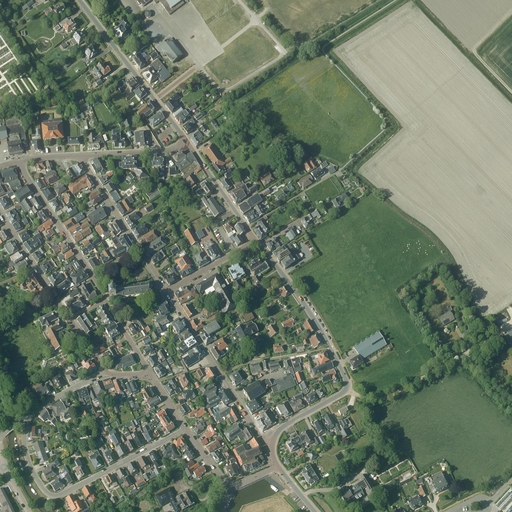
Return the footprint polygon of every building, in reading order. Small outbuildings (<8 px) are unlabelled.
[(135,0),(139,5),(141,4),(143,7),(152,0),(155,4),(159,1),(169,15),(184,4),(181,0),(135,0)] [(34,3),(32,1),(22,8),(24,11),(27,8),(28,11),(31,9),(29,6),(34,3)] [(66,12),(61,5),(60,7),(59,5),(56,8),(57,9),(54,11),(53,12),(49,7),(44,11),(47,16),(52,13),(54,15),(56,14),(58,17),(66,12)] [(146,19),(152,16),(149,11),(144,13),(146,19)] [(112,32),(120,43),(129,37),(125,31),(130,27),(124,18),(118,23),(121,26),(112,32)] [(69,22),(66,19),(60,24),(62,28),(63,27),(68,33),(71,31),(72,33),(76,30),(75,28),(76,27),(76,26),(76,25),(75,24),(74,24),(71,20),(69,22)] [(77,44),(79,46),(86,40),(80,32),(72,38),(74,39),(71,42),(74,46),(77,44)] [(163,45),(158,49),(164,57),(166,55),(169,57),(168,58),(169,57),(171,60),(170,61),(171,61),(171,60),(172,62),(173,63),(173,64),(173,63),(181,57),(178,54),(179,54),(178,54),(176,52),(177,51),(176,51),(174,49),(174,48),(174,49),(172,46),(174,44),(170,39),(165,43),(163,44),(163,45)] [(137,47),(140,51),(147,46),(144,42),(137,47)] [(83,52),(89,60),(96,55),(90,46),(83,52)] [(136,64),(143,59),(140,56),(141,55),(142,54),(140,52),(136,55),(137,55),(132,59),(136,64)] [(151,58),(152,60),(158,56),(155,52),(149,56),(151,58)] [(146,63),(143,59),(136,64),(139,68),(140,70),(142,68),(145,66),(148,63),(147,62),(146,63)] [(158,60),(154,63),(149,67),(151,69),(143,75),(150,84),(158,78),(162,83),(171,76),(158,60)] [(107,68),(106,69),(101,64),(96,68),(93,71),(98,77),(93,81),(98,86),(103,83),(100,80),(103,77),(103,78),(110,72),(107,68)] [(131,93),(134,91),(134,90),(139,86),(133,78),(125,84),(122,81),(116,86),(121,93),(126,88),(131,93)] [(135,91),(133,92),(140,100),(146,95),(140,87),(135,91)] [(172,114),(175,118),(183,111),(177,104),(178,103),(176,101),(180,98),(177,94),(170,99),(171,101),(165,106),(172,114)] [(136,113),(140,117),(144,114),(147,118),(157,110),(151,102),(136,113)] [(190,111),(191,112),(197,107),(194,104),(186,111),(186,110),(175,118),(180,125),(187,119),(186,119),(190,116),(188,113),(190,111)] [(148,121),(153,127),(164,119),(159,113),(148,121)] [(194,117),(196,121),(202,117),(199,113),(194,117)] [(18,121),(18,117),(12,118),(12,119),(4,121),(4,120),(0,121),(0,140),(6,139),(9,155),(16,154),(23,153),(22,148),(26,147),(27,147),(23,124),(22,124),(21,120),(18,121)] [(42,123),(43,141),(63,139),(61,119),(52,120),(52,122),(42,123)] [(131,127),(129,119),(123,121),(124,122),(121,123),(123,130),(131,127)] [(183,128),(187,135),(196,128),(193,125),(194,124),(195,123),(193,120),(189,122),(187,124),(188,125),(183,128)] [(124,140),(120,140),(120,132),(112,132),(112,142),(114,142),(114,148),(125,148),(125,146),(126,146),(127,145),(127,143),(126,142),(125,142),(124,140)] [(140,144),(140,148),(149,147),(147,132),(135,133),(136,144),(140,144)] [(190,139),(196,147),(200,144),(203,142),(201,140),(203,139),(198,132),(193,136),(194,136),(190,139)] [(100,135),(99,136),(94,138),(94,135),(89,135),(89,143),(88,143),(88,150),(99,149),(99,144),(104,144),(100,135)] [(34,146),(35,152),(41,151),(39,141),(32,142),(32,146),(34,146)] [(223,174),(230,170),(226,172),(225,170),(223,166),(231,160),(230,158),(224,161),(214,144),(202,151),(211,166),(217,176),(222,172),(223,174)] [(175,164),(186,178),(190,175),(200,168),(190,153),(185,157),(182,152),(174,158),(177,163),(175,164)] [(158,159),(157,157),(152,157),(153,163),(151,163),(151,168),(158,168),(158,180),(164,180),(163,168),(164,168),(163,158),(158,159)] [(136,169),(136,158),(122,159),(122,164),(119,164),(119,168),(122,168),(122,170),(133,170),(139,178),(149,178),(144,169),(136,169)] [(104,169),(98,159),(94,160),(89,162),(95,174),(99,172),(101,176),(106,172),(107,174),(112,172),(110,169),(108,166),(104,169)] [(316,167),(311,159),(303,165),(308,173),(316,167)] [(44,162),(40,163),(34,163),(36,171),(45,170),(44,162)] [(46,175),(54,172),(54,171),(51,162),(45,164),(48,173),(46,174),(46,175)] [(85,173),(78,163),(70,169),(66,172),(72,181),(80,176),(85,173)] [(271,171),(271,172),(274,170),(272,167),(264,172),(265,174),(259,178),(264,187),(274,181),(269,173),(271,171)] [(325,174),(321,168),(312,174),(316,180),(325,174)] [(8,184),(11,191),(12,191),(14,196),(16,198),(19,204),(34,194),(28,185),(21,190),(20,182),(18,181),(17,176),(15,169),(0,173),(0,185),(3,184),(3,185),(8,184)] [(231,169),(230,170),(223,174),(226,179),(234,174),(231,169)] [(58,180),(54,172),(46,175),(46,176),(44,177),(45,180),(46,179),(49,185),(58,180)] [(114,175),(112,173),(105,175),(99,180),(103,186),(110,181),(108,179),(114,175)] [(87,178),(85,175),(67,187),(73,195),(75,194),(77,197),(83,194),(80,190),(82,189),(83,190),(87,187),(89,189),(94,186),(88,177),(87,178)] [(186,180),(191,187),(197,183),(192,176),(186,180)] [(312,180),(309,176),(297,183),(300,188),(302,186),(303,189),(312,184),(310,181),(312,180)] [(42,179),(40,180),(35,182),(39,189),(46,186),(44,182),(42,179)] [(234,188),(235,189),(243,184),(241,181),(234,186),(232,183),(229,179),(227,181),(226,180),(221,183),(226,192),(234,187),(234,188)] [(200,185),(204,191),(205,193),(205,194),(202,193),(201,191),(199,191),(197,192),(197,194),(198,196),(200,196),(202,195),(205,196),(206,195),(207,195),(212,192),(205,181),(200,185)] [(291,184),(286,188),(286,187),(274,196),(278,201),(286,196),(284,194),(288,190),(290,193),(294,189),(291,184)] [(109,194),(115,203),(120,200),(114,191),(115,190),(111,185),(105,189),(109,194)] [(255,186),(247,191),(244,185),(229,195),(232,200),(235,205),(246,198),(245,197),(258,189),(255,186)] [(0,196),(6,194),(11,191),(9,192),(6,187),(3,188),(1,186),(0,186),(0,196)] [(62,186),(55,191),(58,195),(66,191),(62,186)] [(160,195),(155,187),(145,194),(150,201),(160,195)] [(53,197),(48,188),(42,192),(47,201),(53,197)] [(88,197),(90,200),(99,194),(96,190),(87,195),(88,197)] [(16,198),(14,196),(12,191),(11,191),(6,194),(9,199),(11,198),(12,200),(16,198)] [(68,203),(73,201),(67,192),(63,195),(61,196),(67,204),(68,203)] [(344,204),(342,201),(348,197),(346,194),(332,202),(337,210),(341,207),(341,206),(344,204)] [(262,202),(257,195),(249,201),(247,204),(244,204),(238,208),(243,215),(251,211),(250,210),(262,202)] [(12,206),(6,196),(0,200),(0,203),(4,210),(12,206)] [(102,200),(99,196),(90,202),(87,204),(89,208),(93,206),(93,207),(97,204),(97,203),(102,200)] [(36,197),(29,202),(27,200),(19,205),(25,214),(30,210),(34,215),(39,212),(38,211),(42,207),(36,197)] [(130,197),(116,206),(122,217),(132,210),(129,205),(133,202),(130,197)] [(208,201),(204,204),(207,208),(208,208),(215,218),(222,213),(219,208),(212,198),(208,201)] [(62,208),(56,199),(54,201),(49,204),(55,212),(59,209),(62,208)] [(153,209),(150,204),(144,208),(147,213),(153,209)] [(264,214),(259,206),(254,209),(254,210),(244,216),(249,224),(259,218),(259,217),(264,214)] [(106,217),(101,208),(95,212),(94,209),(86,214),(93,225),(101,220),(101,221),(106,217)] [(6,214),(12,225),(20,220),(14,210),(6,214)] [(43,210),(40,213),(37,215),(43,223),(49,219),(43,210)] [(307,217),(301,221),(306,229),(312,225),(310,221),(313,219),(317,216),(318,219),(323,217),(319,210),(310,215),(307,217)] [(124,220),(130,229),(136,226),(134,222),(139,218),(136,213),(124,220)] [(74,219),(77,223),(84,218),(81,214),(74,218),(74,219)] [(267,219),(265,217),(262,219),(257,223),(259,227),(254,230),(261,241),(266,237),(265,235),(270,231),(263,221),(267,219)] [(67,230),(75,226),(75,225),(71,220),(71,219),(63,224),(67,231),(67,230)] [(50,220),(42,225),(37,229),(40,232),(44,230),(43,228),(44,228),(46,231),(50,228),(50,227),(53,224),(50,220)] [(110,234),(113,238),(116,236),(124,231),(117,221),(111,225),(110,223),(109,225),(114,232),(110,234)] [(76,225),(75,225),(75,226),(67,230),(72,236),(79,232),(89,226),(86,222),(79,226),(78,224),(77,224),(76,225)] [(22,229),(19,223),(13,226),(16,232),(22,229)] [(233,234),(231,230),(232,229),(229,223),(223,226),(229,237),(233,234)] [(234,228),(240,236),(245,233),(240,224),(234,228)] [(100,237),(104,234),(106,233),(101,225),(95,229),(100,237)] [(131,231),(137,240),(142,237),(142,236),(148,232),(143,225),(137,229),(137,228),(131,231)] [(79,232),(72,236),(76,234),(71,237),(76,243),(83,239),(82,239),(91,233),(88,228),(84,230),(79,233),(79,232)] [(198,242),(191,229),(184,233),(191,246),(198,242)] [(201,230),(195,233),(199,240),(205,237),(201,230)] [(289,232),(293,239),(297,236),(293,230),(289,232)] [(9,238),(5,231),(0,233),(0,245),(4,243),(3,242),(9,238)] [(18,236),(23,242),(29,238),(25,231),(18,236)] [(143,249),(161,238),(161,237),(158,239),(153,231),(143,237),(138,241),(142,248),(147,244),(148,246),(143,249)] [(236,238),(233,234),(229,237),(232,243),(235,242),(237,247),(243,243),(239,236),(236,238)] [(41,245),(40,243),(39,241),(42,239),(39,235),(31,240),(24,244),(27,248),(27,249),(29,252),(41,245)] [(116,236),(113,238),(111,240),(118,250),(114,252),(111,247),(108,249),(113,258),(115,257),(115,258),(126,253),(127,254),(135,250),(125,235),(118,240),(116,236)] [(163,237),(161,238),(143,249),(148,257),(166,246),(162,240),(164,239),(163,237)] [(266,244),(270,252),(276,248),(277,250),(280,248),(274,238),(271,240),(271,241),(266,244)] [(13,254),(18,251),(12,242),(4,247),(10,256),(13,254)] [(67,244),(64,246),(63,244),(58,247),(57,245),(51,249),(55,255),(60,252),(62,255),(70,250),(67,244)] [(88,253),(89,254),(92,252),(91,251),(95,248),(92,244),(88,247),(81,252),(84,256),(88,253)] [(220,256),(214,245),(205,250),(212,261),(220,256)] [(298,260),(288,245),(273,255),(279,264),(280,263),(282,266),(285,270),(290,267),(289,266),(298,260)] [(169,251),(173,255),(179,251),(176,246),(169,251)] [(100,258),(104,265),(112,261),(105,250),(102,252),(104,256),(100,258)] [(73,256),(70,251),(63,256),(62,255),(57,258),(60,262),(65,259),(66,260),(73,256)] [(167,256),(163,251),(159,253),(150,259),(152,260),(151,261),(151,262),(153,264),(154,264),(154,265),(163,259),(167,256)] [(21,255),(20,256),(18,252),(10,258),(12,262),(8,265),(10,268),(16,265),(15,264),(23,259),(21,255)] [(32,256),(37,263),(43,259),(38,252),(32,256)] [(205,259),(201,253),(195,257),(198,263),(196,263),(199,269),(209,263),(206,258),(205,259)] [(193,266),(186,255),(176,261),(182,272),(179,273),(182,278),(193,272),(190,268),(193,266)] [(100,266),(94,258),(92,259),(93,259),(88,262),(94,271),(100,266)] [(251,272),(263,265),(259,259),(247,267),(243,269),(245,272),(249,270),(251,272)] [(72,263),(70,264),(71,267),(73,266),(76,271),(82,267),(78,261),(73,264),(72,263)] [(24,262),(20,264),(20,263),(13,267),(18,274),(26,269),(25,267),(27,266),(27,265),(27,264),(26,262),(24,262)] [(54,268),(53,269),(47,262),(40,268),(45,274),(49,271),(51,274),(55,270),(54,268)] [(264,264),(263,265),(251,272),(254,278),(252,279),(258,288),(262,286),(257,276),(268,269),(264,264)] [(242,270),(241,270),(238,265),(227,271),(237,290),(241,288),(237,281),(245,276),(242,270)] [(168,286),(169,286),(177,281),(175,276),(177,275),(173,268),(171,270),(173,273),(164,278),(168,285),(168,286)] [(74,286),(76,288),(80,286),(79,284),(88,278),(84,271),(75,276),(74,274),(70,276),(75,285),(74,286)] [(58,276),(55,273),(53,274),(48,278),(54,287),(65,279),(61,274),(58,276)] [(33,296),(39,292),(40,293),(45,289),(34,275),(29,278),(32,282),(26,286),(33,296)] [(216,294),(214,295),(218,303),(220,307),(223,314),(227,312),(227,313),(235,308),(217,275),(195,287),(199,294),(212,287),(216,294)] [(69,285),(72,283),(69,278),(64,281),(65,282),(56,288),(61,294),(70,288),(68,285),(69,285)] [(86,296),(91,293),(86,285),(81,288),(82,291),(85,296),(86,296)] [(116,298),(116,299),(149,295),(152,292),(151,287),(148,285),(115,289),(115,291),(108,292),(109,299),(116,298)] [(281,295),(284,298),(290,294),(284,286),(280,290),(278,289),(274,292),(277,297),(281,295)] [(177,300),(195,290),(193,288),(189,291),(186,287),(174,294),(177,300)] [(195,290),(177,300),(180,305),(198,296),(195,290)] [(91,293),(86,296),(89,301),(97,297),(94,292),(91,293)] [(73,297),(64,303),(71,314),(80,308),(81,309),(86,306),(80,298),(76,301),(73,297)] [(159,321),(166,318),(165,316),(169,314),(166,308),(168,307),(166,303),(157,307),(157,308),(155,308),(157,313),(159,312),(161,315),(157,317),(154,319),(156,322),(159,321)] [(220,311),(216,304),(204,311),(208,318),(220,311)] [(96,309),(101,318),(108,314),(103,305),(96,309)] [(183,309),(189,318),(193,315),(187,306),(183,309)] [(439,318),(443,326),(454,320),(450,312),(452,311),(450,307),(443,311),(445,314),(439,318)] [(62,329),(57,318),(54,313),(38,322),(42,329),(45,328),(49,336),(48,336),(55,351),(64,346),(57,332),(62,329)] [(249,338),(248,337),(258,332),(254,324),(253,325),(251,321),(254,319),(251,313),(242,317),(246,325),(243,327),(235,330),(241,342),(249,338)] [(87,335),(96,329),(86,314),(77,321),(87,335)] [(114,324),(110,317),(103,322),(106,328),(114,324)] [(167,317),(166,318),(159,321),(156,322),(154,323),(158,334),(164,332),(162,326),(169,323),(167,317)] [(285,328),(286,329),(293,325),(292,324),(294,323),(292,318),(281,324),(284,328),(285,328)] [(128,328),(133,335),(140,331),(138,328),(140,327),(137,322),(138,322),(136,319),(132,322),(133,324),(128,328)] [(173,340),(178,338),(187,331),(186,329),(179,319),(172,324),(172,326),(177,334),(172,338),(173,340)] [(202,322),(199,324),(195,319),(189,323),(196,332),(204,326),(202,322)] [(315,331),(309,321),(302,325),(308,335),(315,331)] [(220,330),(215,323),(203,329),(205,332),(199,336),(206,346),(213,341),(214,342),(217,340),(214,336),(212,338),(210,335),(220,330)] [(108,339),(110,343),(112,341),(111,340),(119,335),(116,330),(117,329),(114,325),(105,330),(108,335),(110,338),(108,339)] [(269,333),(272,337),(277,333),(272,325),(268,328),(271,332),(269,333)] [(178,338),(173,340),(175,344),(180,341),(182,344),(191,337),(187,331),(178,338)] [(386,345),(379,332),(353,348),(358,356),(354,359),(355,360),(349,363),(353,370),(363,364),(361,361),(386,345)] [(309,339),(311,344),(319,340),(317,335),(309,339)] [(505,343),(502,337),(495,341),(498,347),(505,343)] [(196,345),(192,338),(178,348),(182,354),(196,345)] [(228,347),(222,338),(213,344),(216,347),(210,351),(216,361),(225,355),(222,351),(228,347)] [(319,340),(311,344),(314,349),(322,345),(319,340)] [(120,343),(125,353),(130,351),(126,341),(120,343)] [(97,349),(100,354),(107,350),(103,345),(97,349)] [(153,348),(151,345),(146,348),(147,349),(143,351),(146,356),(150,353),(151,354),(157,350),(155,347),(153,348)] [(204,356),(197,347),(192,350),(187,354),(189,356),(183,360),(188,368),(199,360),(204,356)] [(116,357),(111,348),(107,350),(108,352),(102,355),(104,358),(106,362),(112,359),(116,357)] [(161,359),(163,362),(167,360),(162,351),(158,353),(161,359)] [(318,359),(320,366),(325,364),(325,363),(329,361),(325,352),(318,355),(319,358),(318,359)] [(115,363),(114,363),(117,370),(122,368),(122,369),(136,364),(132,355),(117,360),(115,362),(115,363)] [(160,364),(163,362),(161,359),(158,362),(154,356),(148,360),(152,368),(159,364),(160,364)] [(301,363),(299,358),(291,361),(295,373),(296,373),(300,372),(301,370),(300,367),(299,364),(301,363)] [(92,364),(90,361),(86,363),(86,361),(81,364),(84,370),(85,370),(87,373),(95,368),(93,364),(92,364)] [(168,366),(165,361),(161,364),(161,365),(154,370),(159,379),(165,375),(167,373),(164,368),(168,366)] [(243,391),(250,403),(256,399),(265,394),(266,389),(271,387),(273,395),(278,393),(295,387),(295,386),(297,385),(294,377),(295,377),(291,368),(288,361),(283,363),(286,370),(288,369),(290,375),(286,377),(287,378),(279,381),(278,380),(274,381),(275,384),(271,385),(268,380),(262,383),(258,382),(243,391)] [(270,370),(280,369),(279,362),(267,364),(267,362),(262,363),(264,371),(268,370),(270,370)] [(312,370),(314,376),(321,373),(333,368),(331,362),(312,370)] [(250,366),(251,373),(261,371),(260,364),(250,366)] [(206,375),(209,381),(217,376),(212,368),(204,372),(202,369),(197,372),(201,378),(206,375)] [(52,379),(58,389),(63,386),(61,381),(60,378),(63,377),(59,371),(55,374),(57,377),(52,379)] [(73,371),(71,373),(70,371),(64,374),(67,378),(69,382),(73,380),(73,379),(77,377),(73,371)] [(338,381),(334,371),(323,375),(324,377),(321,378),(323,383),(330,380),(329,377),(331,377),(334,382),(335,383),(337,382),(338,381)] [(244,381),(237,372),(229,377),(233,382),(232,385),(233,387),(235,387),(240,384),(242,387),(248,383),(246,380),(244,381)] [(191,384),(186,374),(178,378),(184,388),(191,384)] [(113,384),(112,385),(110,379),(102,382),(104,387),(106,389),(109,388),(109,389),(114,387),(113,384)] [(179,389),(173,379),(168,382),(169,383),(169,384),(165,387),(170,396),(175,392),(176,395),(174,392),(179,389)] [(43,380),(38,383),(39,384),(37,384),(39,388),(41,387),(45,396),(46,395),(51,393),(49,389),(46,383),(43,385),(42,383),(44,382),(43,380)] [(113,383),(118,395),(123,392),(118,380),(113,383)] [(125,385),(127,391),(130,396),(139,392),(134,381),(125,385)] [(104,392),(100,382),(94,385),(91,386),(98,402),(101,401),(98,395),(104,392)] [(304,390),(305,390),(308,388),(305,382),(298,385),(301,391),(304,390)] [(39,384),(38,383),(30,387),(32,391),(28,393),(33,402),(45,396),(41,387),(39,388),(37,384),(39,384)] [(201,398),(216,391),(213,384),(207,387),(206,385),(198,389),(203,397),(201,398)] [(141,391),(147,403),(158,396),(152,387),(147,391),(145,389),(141,391)] [(84,388),(80,390),(86,403),(91,401),(90,399),(92,398),(93,400),(94,402),(95,403),(98,401),(91,389),(88,390),(90,394),(88,395),(84,388)] [(315,392),(320,399),(325,397),(320,389),(315,392)] [(86,403),(80,390),(76,392),(83,406),(85,405),(82,399),(84,398),(86,403)] [(189,398),(190,401),(198,397),(194,390),(190,392),(189,391),(182,394),(185,400),(189,398)] [(216,391),(201,398),(208,410),(217,405),(216,404),(221,401),(225,406),(232,402),(224,390),(218,393),(216,391)] [(306,401),(309,405),(317,400),(313,392),(304,398),(306,401)] [(60,401),(51,407),(57,416),(58,417),(61,415),(64,420),(73,415),(68,408),(67,408),(67,407),(70,405),(67,401),(68,401),(65,397),(65,396),(59,400),(60,401)] [(161,402),(158,397),(147,404),(150,409),(161,402)] [(250,403),(246,405),(252,415),(262,409),(263,411),(268,408),(271,407),(270,404),(266,406),(266,405),(261,407),(256,399),(250,403)] [(300,400),(296,402),(293,403),(290,405),(294,413),(305,407),(300,399),(300,400)] [(292,414),(286,402),(281,405),(280,403),(277,404),(278,407),(276,408),(281,416),(283,415),(285,418),(292,414)] [(190,412),(185,404),(178,408),(183,416),(190,412)] [(227,408),(219,412),(220,414),(219,415),(221,419),(228,415),(230,418),(229,419),(237,414),(233,407),(228,410),(227,408)] [(342,414),(344,416),(349,413),(344,407),(337,412),(340,415),(342,414)] [(40,413),(41,414),(38,417),(44,422),(47,419),(55,427),(58,424),(54,417),(51,420),(45,409),(40,413)] [(206,414),(203,409),(198,411),(197,410),(188,415),(190,417),(195,415),(197,419),(206,414)] [(256,422),(262,432),(277,423),(268,410),(259,416),(261,419),(256,422)] [(160,421),(166,417),(162,411),(156,416),(160,421)] [(221,419),(219,415),(220,414),(219,412),(213,416),(216,422),(218,421),(219,424),(223,422),(221,419)] [(237,414),(229,419),(232,424),(234,423),(235,423),(240,420),(237,414)] [(336,427),(329,415),(324,418),(328,426),(326,427),(328,431),(336,427)] [(143,419),(141,416),(133,421),(136,426),(139,424),(137,422),(143,419)] [(164,427),(170,423),(166,417),(160,421),(163,425),(164,427)] [(347,418),(344,420),(343,418),(338,421),(343,431),(341,432),(344,438),(349,436),(345,429),(352,426),(350,422),(349,422),(347,418)] [(195,423),(197,426),(193,429),(196,435),(201,432),(200,432),(204,429),(201,426),(204,424),(201,419),(195,423)] [(323,429),(319,421),(314,424),(317,429),(316,429),(317,432),(319,431),(321,434),(325,431),(324,429),(323,429)] [(164,427),(161,429),(154,433),(157,437),(161,435),(160,432),(162,430),(163,432),(166,430),(168,433),(174,429),(170,423),(164,427)] [(217,433),(212,425),(207,428),(209,432),(204,435),(207,439),(212,436),(217,433)] [(240,440),(243,438),(246,442),(254,437),(249,428),(247,430),(245,427),(242,426),(240,428),(237,425),(224,434),(229,442),(237,436),(240,440)] [(147,440),(148,443),(153,440),(146,426),(142,428),(145,433),(142,434),(146,441),(147,440)] [(41,434),(37,434),(38,428),(32,428),(31,434),(30,437),(41,438),(41,434)] [(110,437),(109,438),(115,450),(120,458),(127,454),(122,446),(121,443),(122,443),(117,434),(116,434),(114,431),(109,434),(110,437)] [(128,432),(126,434),(124,435),(128,442),(126,443),(130,452),(135,450),(131,441),(132,440),(128,432)] [(134,439),(139,448),(144,445),(137,432),(131,435),(133,440),(134,439)] [(302,435),(298,437),(300,441),(301,441),(302,444),(306,442),(308,445),(313,442),(307,432),(301,435),(302,435)] [(209,453),(221,447),(218,442),(222,440),(220,436),(215,440),(216,442),(205,448),(209,453)] [(103,442),(100,437),(94,441),(96,445),(103,442)] [(300,441),(298,437),(286,444),(291,453),(298,449),(297,448),(302,445),(302,444),(301,441),(300,441)] [(312,439),(316,446),(321,444),(317,437),(312,439)] [(177,451),(181,456),(189,450),(185,446),(187,445),(181,438),(177,441),(176,441),(173,443),(177,448),(178,448),(179,450),(177,451)] [(255,449),(255,450),(261,446),(256,438),(249,442),(254,450),(255,449)] [(35,451),(44,448),(41,442),(33,445),(35,451)] [(171,456),(173,460),(179,457),(172,445),(166,449),(165,447),(161,449),(163,454),(162,454),(165,459),(171,456)] [(258,448),(246,454),(242,446),(233,450),(241,467),(243,465),(246,472),(263,466),(263,465),(262,463),(265,462),(262,457),(261,457),(261,456),(262,456),(258,448)] [(40,464),(48,461),(44,448),(35,451),(40,464)] [(195,457),(190,450),(181,458),(183,461),(185,459),(184,458),(186,456),(189,461),(195,457)] [(223,451),(221,453),(227,461),(229,460),(233,458),(228,450),(224,453),(223,451)] [(100,456),(97,451),(93,454),(93,455),(89,457),(96,470),(103,467),(98,457),(100,456)] [(211,456),(217,464),(224,459),(218,451),(211,456)] [(317,458),(312,451),(307,454),(311,461),(317,458)] [(149,455),(156,468),(160,466),(157,462),(159,460),(155,452),(149,455)] [(105,456),(109,463),(116,460),(112,453),(105,456)] [(149,466),(144,457),(138,461),(142,469),(144,468),(146,470),(150,468),(149,466)] [(78,467),(75,469),(78,476),(78,477),(79,479),(80,479),(87,475),(82,466),(84,464),(81,458),(75,461),(78,467)] [(233,458),(229,460),(231,465),(226,468),(231,478),(238,474),(236,470),(239,469),(233,458)] [(63,464),(60,459),(54,462),(56,467),(63,464)] [(138,473),(133,463),(127,466),(129,470),(128,470),(131,476),(138,473)] [(55,468),(54,467),(53,465),(46,469),(46,470),(42,473),(46,480),(51,477),(52,478),(56,476),(53,470),(55,468)] [(206,473),(202,466),(198,469),(198,470),(195,472),(193,472),(196,478),(198,477),(198,478),(201,476),(201,475),(206,473)] [(319,474),(316,476),(309,466),(302,471),(304,474),(302,475),(308,485),(310,484),(311,486),(322,478),(320,475),(319,474)] [(189,469),(185,472),(188,478),(192,476),(191,472),(195,470),(193,467),(189,469)] [(126,478),(122,470),(116,473),(118,476),(117,477),(119,481),(122,480),(126,488),(133,484),(129,476),(126,478)] [(67,474),(65,472),(63,473),(65,476),(69,484),(75,481),(70,473),(67,474)] [(443,477),(441,473),(430,479),(432,482),(431,483),(434,489),(432,490),(434,494),(436,493),(438,494),(448,488),(449,487),(443,476),(443,477)] [(114,483),(111,475),(104,479),(108,486),(112,484),(114,488),(117,486),(115,482),(114,483)] [(364,490),(370,499),(378,494),(366,475),(358,480),(360,484),(348,491),(346,488),(339,492),(341,497),(341,498),(344,503),(345,502),(347,507),(348,507),(350,510),(356,506),(354,503),(355,503),(354,502),(364,496),(361,492),(364,490)] [(60,488),(61,490),(64,487),(58,478),(54,481),(55,482),(50,485),(55,492),(60,488)] [(135,484),(137,488),(146,484),(144,479),(135,484)] [(428,495),(424,486),(417,489),(421,496),(418,497),(417,496),(407,502),(409,505),(408,505),(411,509),(413,510),(416,509),(416,507),(417,506),(420,507),(422,505),(422,503),(419,499),(422,497),(422,498),(428,495)] [(92,495),(88,487),(82,491),(86,499),(90,497),(93,503),(98,500),(94,494),(92,495)] [(176,499),(170,488),(155,496),(161,507),(168,503),(168,504),(170,503),(174,511),(177,511),(181,510),(182,511),(194,504),(188,493),(176,499)] [(494,504),(501,510),(508,503),(506,501),(511,496),(507,493),(505,496),(503,494),(494,504)] [(0,503),(1,505),(9,501),(6,495),(0,498),(0,503)] [(68,504),(71,511),(72,511),(75,511),(79,511),(85,509),(81,501),(76,503),(74,499),(73,500),(71,496),(66,499),(68,504)] [(1,511),(2,511),(12,507),(9,501),(1,505),(3,509),(0,510),(1,511)]
